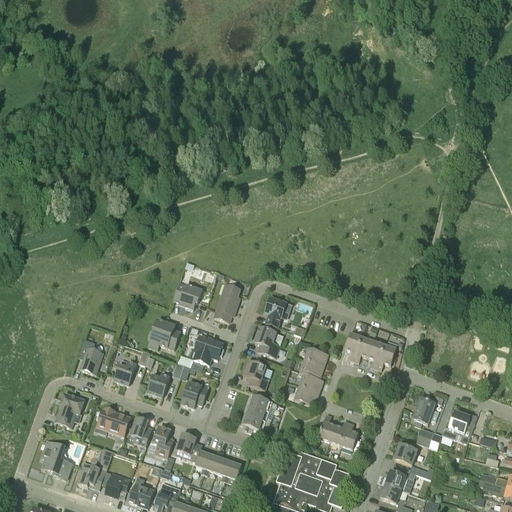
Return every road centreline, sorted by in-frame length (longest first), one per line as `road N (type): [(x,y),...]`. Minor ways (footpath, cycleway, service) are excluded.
road 1 (track): [(395,139),(0,260)]
road 2 (residential): [(207,425),(257,286),(412,335)]
road 3 (residential): [(21,485),(54,387),(207,425)]
road 4 (track): [(412,335),(468,101)]
road 5 (residential): [(401,390),(340,368),(325,404),(388,429)]
